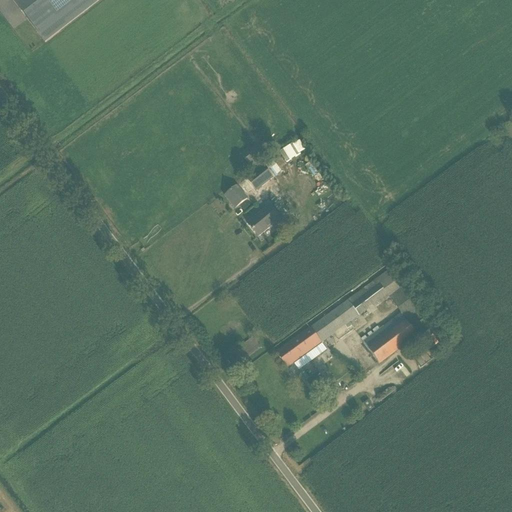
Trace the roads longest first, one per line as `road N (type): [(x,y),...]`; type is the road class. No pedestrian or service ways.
road 1 (unclassified): [(316,511),(0,98)]
road 2 (unknown): [(270,452),(369,378),(407,379),(414,371),(406,353)]
